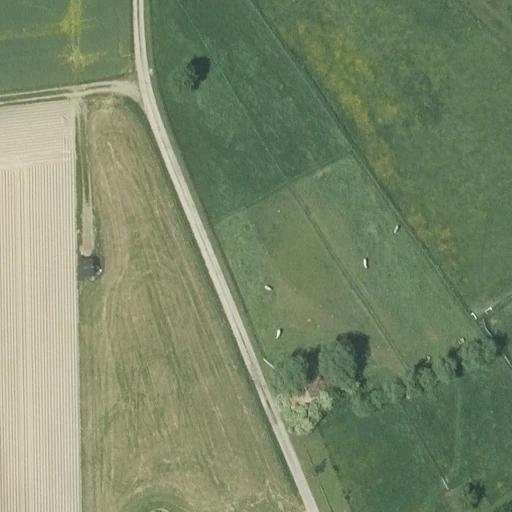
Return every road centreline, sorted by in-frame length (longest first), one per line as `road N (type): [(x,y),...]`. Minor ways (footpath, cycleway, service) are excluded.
road 1 (track): [(138,0),(147,99),(315,511)]
road 2 (track): [(147,99),(123,90),(0,102)]
